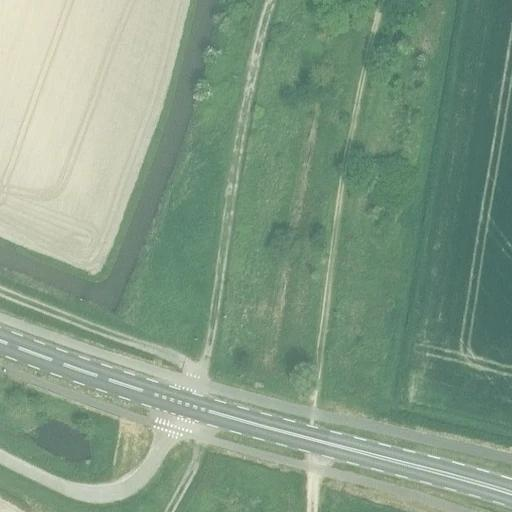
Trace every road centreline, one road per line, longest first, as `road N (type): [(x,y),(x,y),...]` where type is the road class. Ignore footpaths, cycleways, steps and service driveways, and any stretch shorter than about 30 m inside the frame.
road 1 (track): [(192,383),(253,50),(272,0)]
road 2 (secondary): [(511,492),(183,402)]
road 3 (unclassified): [(183,402),(144,476),(120,493),(86,494),(0,456)]
road 4 (track): [(0,289),(194,369)]
road 5 (secondary): [(183,402),(0,336)]
